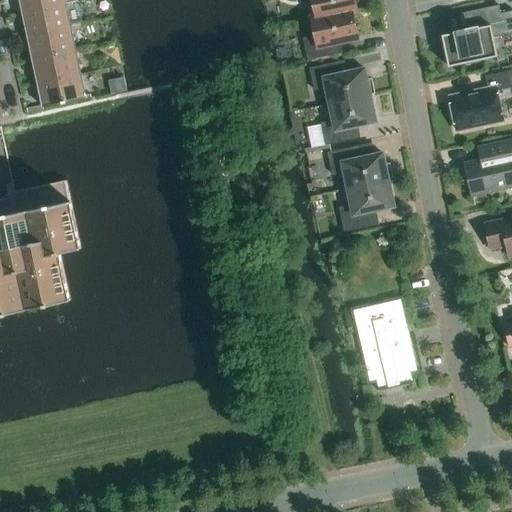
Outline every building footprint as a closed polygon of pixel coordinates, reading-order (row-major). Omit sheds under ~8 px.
[(20,0),(23,14),(65,5),(64,0),(20,0)] [(311,0),(316,18),(316,19),(352,11),(352,12),(357,11),(354,0),(311,0)] [(23,14),(28,37),(70,28),(65,5),(23,14)] [(493,38),(511,33),(511,11),(500,14),(498,6),(465,13),(469,30),(441,36),(448,68),(464,64),(465,66),(481,63),(480,61),(497,57),(493,38)] [(316,19),(316,18),(311,19),(314,36),(303,39),(307,61),(337,55),(334,43),(358,38),(352,12),(352,11),(316,19)] [(28,37),(33,61),(75,52),(70,28),(28,37)] [(33,61),(38,84),(80,75),(75,52),(33,61)] [(341,74),(338,63),(309,69),(314,91),(325,88),(329,105),(370,96),(370,95),(374,94),(371,79),(367,80),(364,69),(341,74)] [(511,88),(511,71),(484,77),(486,90),(449,98),(456,131),(502,121),(496,92),(511,88)] [(85,99),(80,75),(38,84),(43,108),(85,99)] [(321,124),(326,146),(355,139),(352,128),(376,123),(370,96),(329,105),(333,121),(321,124)] [(511,140),(478,147),(481,161),(465,165),(472,196),(511,187),(511,140)] [(356,147),(327,153),(332,175),(344,173),(347,189),(388,181),(388,180),(392,179),(389,164),(385,165),(382,154),(359,159),(356,147)] [(388,181),(347,189),(351,206),(339,208),(344,232),(373,226),(370,212),(394,207),(388,181)] [(0,315),(69,301),(59,254),(80,249),(66,182),(15,192),(2,195),(0,195),(0,315)] [(511,219),(485,225),(490,249),(491,249),(491,247),(506,244),(508,257),(511,256),(511,219)] [(400,301),(353,311),(369,382),(376,380),(379,391),(378,391),(378,392),(413,385),(413,383),(412,383),(410,372),(416,371),(400,301)] [(511,323),(503,325),(508,348),(511,347),(511,323)]
